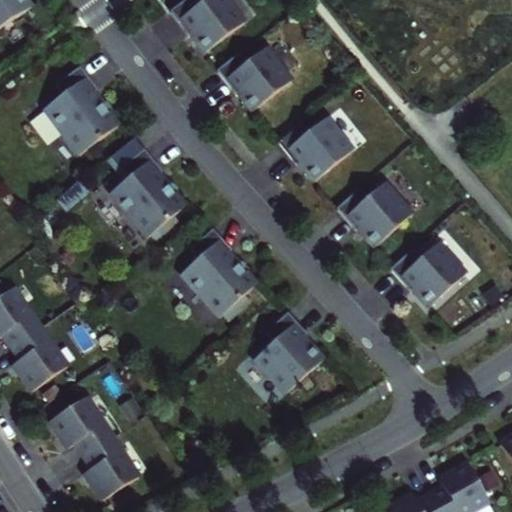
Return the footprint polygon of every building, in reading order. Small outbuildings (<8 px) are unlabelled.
[(0,0),(0,27),(29,9),(23,0),(0,0)] [(197,0),(180,0),(168,9),(187,34),(190,32),(204,51),(243,21),(226,0),(202,0),(199,2),(197,0)] [(240,53),(217,72),(235,96),(238,94),(253,112),(292,82),(266,49),(248,63),(240,53)] [(80,67),(56,86),(63,96),(46,110),(82,156),(120,125),(109,112),(103,104),(94,92),(98,89),(80,67)] [(107,101),(103,104),(109,112),(113,109),(107,101)] [(300,124),(278,142),(297,166),(300,164),(315,183),(353,152),(327,120),(309,134),(300,124)] [(134,139),(110,158),(119,170),(144,151),(134,139)] [(144,151),(119,170),(127,180),(109,193),(145,239),(170,220),(183,210),(173,196),(166,188),(157,176),(161,173),(144,151)] [(62,209),(87,195),(80,184),(56,198),(62,209)] [(166,188),(173,196),(177,193),(170,185),(166,188)] [(358,190),(336,210),(356,233),(359,230),(375,248),(411,216),(384,185),(367,200),(358,190)] [(170,220),(145,239),(152,247),(176,228),(170,220)] [(213,232),(190,252),(198,262),(181,276),(218,321),(242,300),(255,290),(244,277),(238,269),(228,257),(232,254),(213,232)] [(412,251),(390,270),(410,293),(413,290),(429,308),(465,276),(437,244),(421,260),(412,251)] [(238,269),(244,277),(248,274),(241,266),(238,269)] [(11,349),(39,330),(12,291),(0,298),(0,339),(3,337),(11,349)] [(242,300),(218,321),(225,329),(249,308),(242,300)] [(285,311),(259,336),(267,345),(249,362),(281,396),(322,358),(301,336),(305,332),(285,311)] [(66,369),(39,330),(11,349),(20,362),(12,367),(31,393),(66,369)] [(83,458),(111,440),(85,399),(49,423),(67,451),(75,446),(83,458)] [(511,438),(500,446),(511,464),(511,438)] [(137,480),(111,440),(83,458),(91,471),(83,476),(101,503),(137,480)] [(444,490),(431,497),(439,511),(473,511),(489,503),(467,466),(439,482),(444,490)] [(439,511),(431,497),(417,504),(413,496),(385,511),(439,511)]
